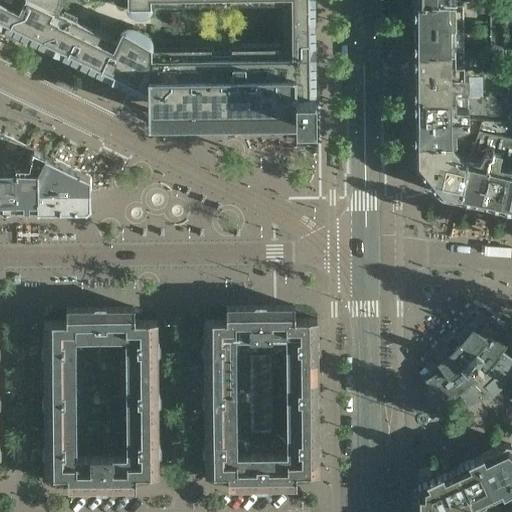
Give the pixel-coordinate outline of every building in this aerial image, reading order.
[(315,91),(313,0),(0,0),(0,21),(147,93),(148,93),(148,94),(148,113),(315,112),(315,92),(315,91)] [(449,16),(449,3),(413,3),(413,28),(451,27),(451,16),(449,16)] [(451,52),(451,27),(413,28),(414,52),(451,52)] [(464,74),(464,63),(451,63),(451,52),(414,52),(414,75),(464,74)] [(469,85),(469,74),(464,74),(414,75),(414,97),(452,96),(451,86),(469,85)] [(469,118),(469,107),(452,107),(452,96),(414,97),(414,119),(469,118)] [(511,106),(511,97),(501,97),(501,107),(511,106)] [(452,133),(469,126),(469,118),(414,119),(415,141),(452,140),(452,133)] [(0,208),(16,209),(15,168),(26,145),(7,136),(0,149),(0,208)] [(428,178),(455,156),(450,150),(452,148),(452,140),(415,141),(415,159),(414,159),(414,161),(415,161),(417,165),(416,165),(417,166),(418,166),(428,178)] [(38,209),(37,188),(37,172),(46,154),(26,145),(15,168),(16,209),(38,209)] [(479,203),(491,150),(488,149),(477,167),(467,164),(459,198),(479,203)] [(479,203),(500,207),(507,173),(497,171),(501,152),(491,150),(479,203)] [(90,176),(46,154),(37,172),(37,188),(90,188),(90,176)] [(81,156),(78,167),(92,171),(96,161),(81,156)] [(459,198),(467,164),(460,163),(455,156),(428,178),(437,190),(437,191),(438,192),(442,194),(442,195),(444,195),(459,198)] [(511,210),(511,174),(507,173),(500,207),(511,210)] [(94,174),(93,201),(100,202),(101,175),(94,174)] [(90,205),(90,188),(37,188),(38,209),(87,208),(90,205)] [(25,222),(25,239),(42,238),(41,222),(25,222)] [(317,370),(317,318),(295,319),(295,305),(286,306),(286,323),(277,323),(277,337),(286,336),(286,371),(317,370)] [(236,371),(236,337),(235,306),(226,306),(226,319),(204,320),(205,372),(236,371)] [(286,323),(286,306),(235,306),(236,337),(277,337),(277,323),(286,323)] [(126,338),(125,307),(75,308),(75,339),(126,338)] [(157,372),(157,320),(135,320),(134,307),(125,307),(126,338),(126,372),(157,372)] [(76,373),(75,339),(75,308),(66,308),(66,321),(44,321),(45,373),(76,373)] [(505,381),(511,367),(511,358),(502,351),(507,343),(511,337),(511,335),(511,329),(488,317),(484,324),(481,328),(478,333),(472,329),(468,335),(464,339),(460,344),(456,347),(453,351),(448,355),(442,360),(438,363),(442,369),(435,373),(430,376),(426,379),(440,405),(449,400),(455,396),(460,392),(470,406),(489,396),(490,397),(506,381),(505,381)] [(318,420),(317,370),(286,371),(287,420),(318,420)] [(236,421),(236,371),(205,372),(205,422),(236,421)] [(157,422),(157,397),(157,372),(126,372),(126,422),(157,422)] [(76,423),(76,373),(45,373),(45,423),(76,423)] [(318,472),(318,420),(287,420),(287,455),(288,486),(296,486),(296,473),(318,472)] [(237,455),(236,421),(205,422),(206,474),(228,473),(228,486),(237,486),(237,455)] [(158,474),(157,422),(126,422),(127,457),(127,488),(136,487),(136,474),(158,474)] [(76,457),(76,423),(45,423),(45,475),(68,475),(68,488),(76,488),(76,470),(85,470),(85,457),(76,457)] [(511,446),(511,445),(511,444),(505,443),(505,444),(497,447),(511,477),(510,490),(511,492),(511,446)] [(511,477),(497,447),(475,458),(492,493),(501,489),(503,493),(510,490),(511,477)] [(288,486),(287,455),(237,455),(237,486),(256,486),(256,488),(268,488),(268,486),(288,486)] [(127,488),(127,457),(85,457),(85,470),(76,470),(76,488),(96,488),(96,490),(108,490),(108,488),(127,488)] [(492,493),(475,458),(454,468),(473,506),(485,501),(483,497),(492,493)] [(473,506),(454,468),(435,476),(451,508),(458,504),(466,510),(473,506)] [(451,508),(435,476),(422,482),(421,482),(418,488),(418,511),(447,511),(451,509),(451,508)]
